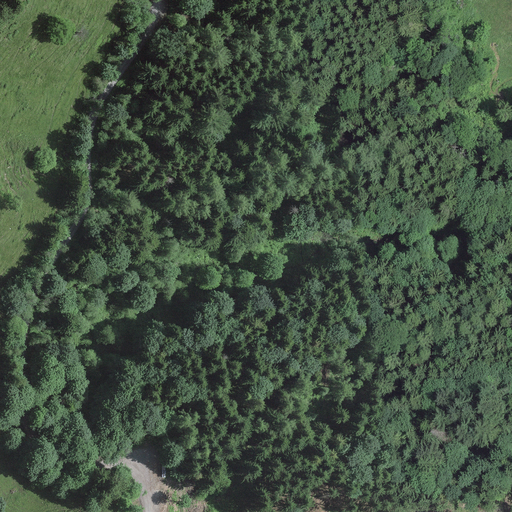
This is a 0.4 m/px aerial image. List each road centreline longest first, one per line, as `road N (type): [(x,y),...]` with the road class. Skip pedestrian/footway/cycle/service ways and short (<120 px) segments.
road 1 (track): [(159,0),(107,90),(93,175),(33,307),(24,389),(40,429),(77,455),(138,471)]
road 2 (track): [(138,471),(147,441),(168,440),(186,511)]
